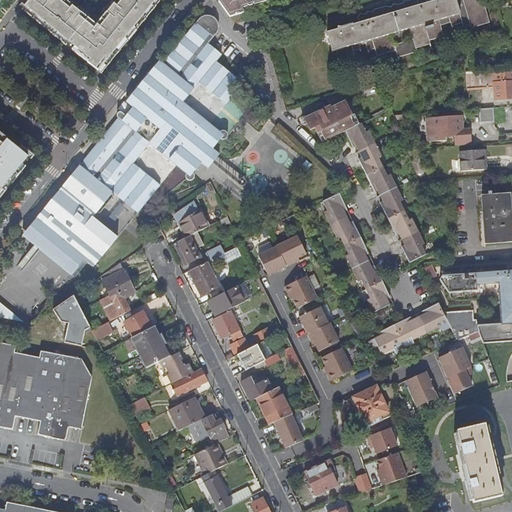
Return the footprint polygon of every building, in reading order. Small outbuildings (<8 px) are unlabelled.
[(89,16),(69,0),(30,0),(22,10),(66,45),(68,43),(74,47),(79,52),(77,54),(101,74),(160,0),(112,0),(90,28),(84,23),(89,16)] [(220,0),(221,0),(219,1),(230,17),(244,13),(242,8),(255,5),(267,1),(266,0),(220,0)] [(490,23),(483,0),(432,0),(433,1),(420,5),(418,0),(410,0),(410,1),(404,0),(402,3),(398,5),(394,3),(392,6),(386,5),(375,9),(373,12),(368,11),(366,15),(361,13),(358,17),(360,23),(354,25),(354,23),(342,27),(339,27),(339,29),(328,32),(334,51),(337,50),(340,59),(355,55),(354,51),(361,49),(360,46),(366,44),(369,51),(376,49),(378,56),(396,51),(398,58),(418,52),(417,48),(431,44),(430,41),(444,36),(441,26),(451,23),(452,26),(462,23),(463,27),(470,25),(471,28),(490,23)] [(119,118),(23,236),(72,274),(84,259),(94,267),(117,238),(93,218),(113,193),(137,212),(160,185),(133,162),(149,143),(186,173),(185,175),(186,178),(187,179),(190,180),(191,179),(193,178),(194,176),(194,174),(193,172),(201,162),(207,168),(219,154),(212,148),(220,138),(222,139),(224,139),(226,138),(227,136),(227,133),(226,131),(223,130),(222,130),(219,132),(183,102),(199,82),(226,104),(243,83),(216,61),(222,54),(208,43),(217,32),(218,29),(218,25),(216,20),(212,17),(209,16),(205,16),(201,18),(199,19),(163,63),(141,91),(144,94),(133,107),(126,116),(123,113),(119,117),(119,118)] [(141,91),(163,63),(160,61),(126,101),(130,105),(141,91)] [(511,98),(511,72),(496,74),(498,99),(505,98),(505,99),(511,98)] [(495,87),(494,74),(473,75),(466,76),(467,89),(495,87)] [(144,94),(141,91),(130,105),(133,107),(144,94)] [(316,128),(321,144),(336,136),(344,132),(359,126),(357,121),(355,115),(346,93),(338,95),(329,98),(332,107),(326,109),(325,109),(324,108),(322,107),(306,115),(307,118),(309,124),(311,130),(316,128)] [(494,121),(493,108),(479,109),(480,123),(494,121)] [(455,146),(470,145),(470,129),(463,129),(459,130),(459,125),(462,125),(462,117),(426,119),(427,136),(430,136),(431,141),(444,140),(445,135),(446,135),(447,136),(450,136),(451,134),(454,134),(455,146)] [(399,131),(395,123),(391,126),(394,133),(399,131)] [(359,126),(344,132),(352,148),(355,147),(358,153),(375,144),(368,131),(365,132),(361,124),(359,126)] [(24,154),(25,153),(0,132),(0,138),(1,140),(3,137),(24,154)] [(28,157),(24,154),(3,137),(1,140),(0,138),(0,188),(4,192),(11,184),(10,182),(12,179),(11,178),(22,163),(28,157)] [(381,157),(375,144),(358,153),(360,158),(358,160),(366,176),(383,168),(378,159),(381,157)] [(489,157),(489,150),(461,152),(462,172),(487,170),(486,157),(489,157)] [(25,166),(22,163),(11,178),(12,179),(10,182),(11,184),(25,166)] [(387,177),(383,168),(366,176),(374,192),(377,191),(380,197),(397,189),(390,176),(387,177)] [(403,202),(397,189),(380,197),(383,202),(380,203),(388,220),(405,211),(401,203),(403,202)] [(346,210),(339,194),(322,202),(327,210),(323,212),(330,225),(346,217),(343,212),(346,210)] [(511,242),(511,229),(510,195),(482,197),(485,244),(511,242)] [(197,233),(207,227),(203,219),(205,219),(200,209),(198,211),(193,202),(175,214),(182,229),(181,230),(185,239),(197,233)] [(409,220),(405,211),(388,220),(396,236),(399,235),(401,240),(418,232),(412,218),(409,220)] [(182,229),(175,214),(173,215),(181,230),(182,229)] [(348,223),(346,217),(330,225),(336,238),(339,236),(344,246),(360,238),(352,221),(348,223)] [(402,247),(410,263),(426,255),(422,245),(424,244),(418,232),(401,240),(404,246),(402,247)] [(185,239),(178,242),(180,246),(176,247),(185,265),(194,261),(199,258),(198,255),(195,250),(203,246),(197,233),(185,239)] [(297,237),(276,247),(277,247),(286,267),(288,266),(294,263),(293,261),(299,258),(307,254),(297,237)] [(345,256),(351,269),(367,261),(364,255),(367,253),(360,238),(344,246),(348,254),(345,256)] [(210,261),(224,254),(220,246),(206,253),(210,261)] [(286,267),(277,247),(258,256),(268,276),(286,267)] [(210,261),(188,272),(200,296),(219,287),(212,273),(214,271),(210,261)] [(361,280),(365,289),(381,281),(373,266),(370,267),(367,261),(351,269),(357,282),(361,280)] [(120,264),(100,277),(110,296),(100,301),(110,321),(119,316),(130,311),(127,306),(125,301),(123,298),(135,292),(130,283),(133,281),(126,268),(123,270),(120,264)] [(479,334),(483,344),(511,341),(511,270),(449,275),(448,273),(443,273),(443,279),(448,292),(477,291),(476,284),(498,282),(502,324),(477,326),(477,329),(478,332),(479,334)] [(293,299),(298,308),(318,299),(306,276),(302,279),(285,287),(289,295),(290,294),(293,299)] [(373,313),(380,310),(389,305),(386,300),(389,298),(381,281),(365,289),(370,298),(366,300),(373,313)] [(207,301),(215,317),(244,303),(236,287),(207,301)] [(54,307),(64,325),(62,326),(72,344),(85,337),(82,332),(93,326),(75,295),(54,307)] [(417,318),(425,334),(437,328),(438,328),(437,325),(446,320),(438,303),(422,312),(423,315),(417,318)] [(0,305),(0,311),(12,320),(22,322),(0,305)] [(300,317),(308,334),(328,324),(320,307),(300,317)] [(0,318),(12,320),(0,311),(0,318)] [(132,337),(151,328),(143,312),(124,322),(132,337)] [(233,341),(243,336),(240,329),(238,330),(229,312),(213,320),(222,338),(230,335),(233,341)] [(412,340),(425,334),(417,318),(412,320),(410,317),(394,325),(402,342),(411,337),(412,340)] [(438,328),(437,328),(443,331),(450,328),(446,320),(437,325),(438,328)] [(107,323),(91,331),(96,340),(112,332),(107,323)] [(339,341),(330,323),(328,324),(308,334),(312,341),(314,340),(315,343),(319,351),(339,341)] [(397,356),(406,351),(405,348),(402,342),(394,325),(377,333),(379,336),(366,343),(372,355),(379,352),(381,356),(394,350),(397,356)] [(132,337),(147,368),(159,362),(168,357),(153,327),(151,328),(132,337)] [(258,342),(270,336),(266,328),(254,334),(258,342)] [(414,343),(412,340),(411,337),(402,342),(405,348),(414,343)] [(248,347),(244,338),(229,345),(234,354),(248,347)] [(440,347),(437,340),(431,343),(434,350),(440,347)] [(241,365),(244,371),(264,361),(272,357),(265,341),(236,355),(239,361),(242,359),(244,363),(241,365)] [(15,417),(27,420),(39,358),(15,353),(16,347),(0,343),(0,427),(13,430),(15,417)] [(299,377),(305,374),(291,347),(284,351),(291,365),(295,363),(298,370),(295,371),(299,377)] [(331,381),(353,371),(341,348),(321,358),(326,367),(329,372),(327,373),(331,381)] [(447,378),(470,367),(461,348),(438,358),(447,378)] [(39,358),(27,420),(40,422),(38,435),(65,441),(68,428),(82,430),(92,378),(81,359),(41,352),(39,358)] [(178,352),(168,357),(159,362),(171,384),(192,373),(188,364),(185,366),(184,364),(183,364),(181,364),(180,361),(182,360),(178,352)] [(280,359),(278,354),(272,357),(264,361),(267,366),(280,359)] [(447,378),(451,387),(454,394),(471,387),(467,377),(472,375),(470,367),(447,378)] [(201,369),(192,373),(171,384),(177,396),(207,381),(201,369)] [(436,398),(425,372),(405,381),(416,407),(436,398)] [(256,398),(271,391),(266,380),(255,386),(251,377),(240,382),(250,401),(256,398)] [(388,412),(376,386),(350,398),(352,403),(355,401),(367,427),(382,421),(380,416),(388,412)] [(269,425),(273,422),(290,415),(277,388),(271,391),(256,398),(269,425)] [(198,406),(194,397),(169,410),(179,430),(202,419),(196,407),(198,406)] [(143,398),(129,405),(135,416),(149,409),(143,398)] [(201,421),(206,430),(208,433),(209,435),(211,435),(213,441),(227,434),(217,413),(201,421)] [(273,422),(285,449),(302,441),(290,415),(273,422)] [(502,496),(485,424),(457,430),(460,445),(457,446),(458,454),(462,453),(468,479),(465,481),(467,489),(470,488),(473,502),(502,496)] [(377,454),(397,446),(389,428),(369,436),(367,437),(370,445),(373,444),(377,454)] [(217,443),(194,455),(204,475),(214,471),(226,465),(220,453),(222,452),(217,443)] [(385,486),(407,479),(398,453),(377,460),(380,469),(382,476),(380,476),(383,486),(385,486)] [(325,463),(325,462),(304,473),(315,497),(337,486),(329,471),(334,468),(330,461),(325,463)] [(202,476),(220,511),(232,506),(214,471),(204,475),(202,476)] [(371,490),(366,475),(355,479),(360,494),(371,490)] [(171,510),(174,496),(169,495),(166,509),(171,510)] [(269,511),(262,499),(252,504),(256,511),(269,511)] [(347,511),(344,500),(323,507),(324,511),(347,511)] [(58,511),(7,502),(6,509),(0,508),(0,511),(58,511)]
